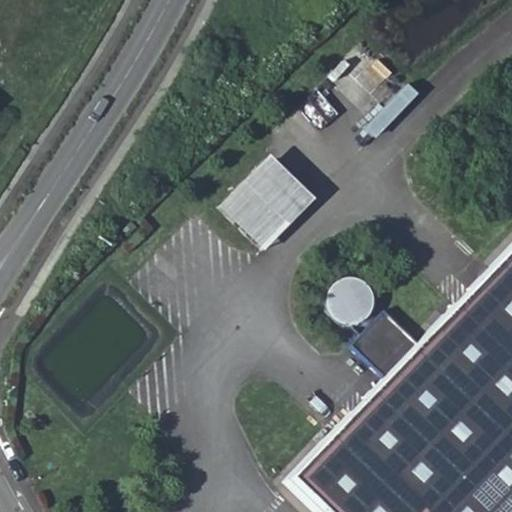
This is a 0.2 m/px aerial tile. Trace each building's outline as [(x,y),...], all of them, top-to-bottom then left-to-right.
[(264,158),(216,208),(261,251),(309,201),(264,158)] [(133,227),(127,220),(118,229),(124,236),(133,227)] [(511,511),(511,242),(414,345),(381,379),(283,482),(314,511),(511,511)] [(350,273),(322,300),(347,325),(374,298),(350,273)] [(347,347),(381,379),(414,345),(380,312),(358,336),(351,329),(351,326),(347,327),(342,326),(340,326),(340,334),(350,344),(347,347)]
